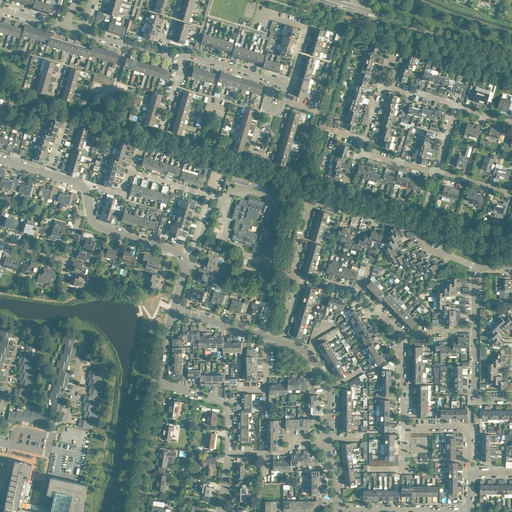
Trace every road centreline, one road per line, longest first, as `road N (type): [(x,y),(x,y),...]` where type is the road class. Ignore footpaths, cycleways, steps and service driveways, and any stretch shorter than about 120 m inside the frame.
road 1 (residential): [(402,427),(400,337),(354,291),(301,278)]
road 2 (residential): [(84,336),(73,401),(48,453),(0,443)]
road 3 (residential): [(301,278),(294,269),(314,203),(374,222)]
road 4 (residential): [(474,270),(418,236),(435,170)]
road 5 (residential): [(469,510),(339,511)]
road 6 (residential): [(135,511),(157,383)]
road 7 (residential): [(89,210),(78,216),(63,259),(0,241)]
road 8 (residential): [(330,440),(329,396),(313,357),(282,341)]
road 9 (residential): [(228,452),(223,401),(157,383)]
